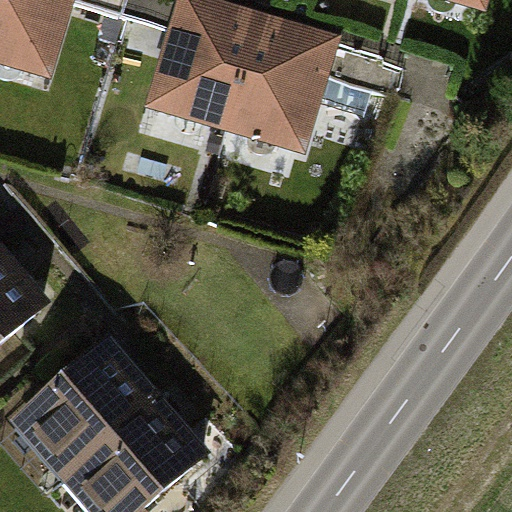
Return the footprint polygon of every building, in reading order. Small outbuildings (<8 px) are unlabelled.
[(0,0),(0,66),(49,81),(72,0),(0,0)] [(180,0),(149,110),(304,155),(338,38),(268,18),(253,14),(205,0),(180,0)] [(430,0),(485,16),(488,0),(430,0)] [(0,249),(0,336),(43,302),(0,249)] [(60,477),(160,391),(110,334),(10,420),(60,477)] [(142,511),(212,449),(160,391),(60,477),(90,511),(142,511)]
